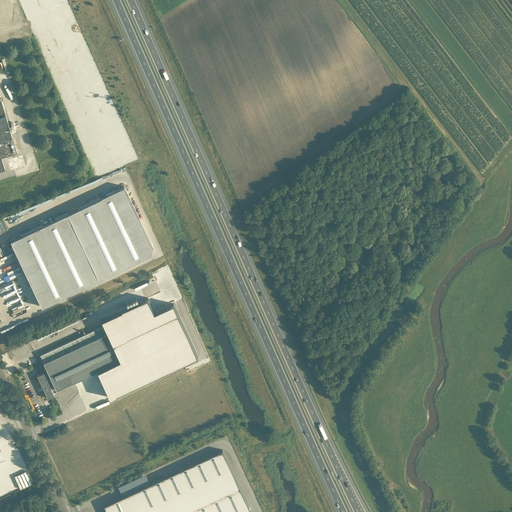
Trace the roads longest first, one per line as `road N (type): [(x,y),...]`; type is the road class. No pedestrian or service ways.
road 1 (motorway): [(358,511),(130,0)]
road 2 (motorway): [(116,0),(342,511)]
road 3 (tertiary): [(67,511),(0,364)]
